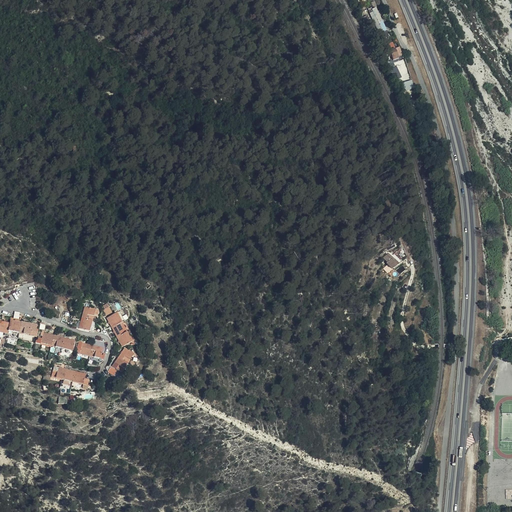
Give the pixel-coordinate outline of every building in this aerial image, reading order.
[(370,13),(380,33),(387,31),(376,8),(372,9),(373,12),(371,13),(370,13)] [(399,58),(398,57),(395,49),(392,42),(389,43),(389,42),(385,43),(392,59),(393,59),(394,60),(399,58)] [(412,80),(403,82),(405,91),(414,88),(412,80)] [(387,263),(394,272),(398,269),(403,265),(396,256),(387,263)] [(89,331),(93,316),(95,310),(85,307),(79,328),(89,331)] [(112,312),(109,307),(103,310),(106,316),(112,312)] [(122,347),(131,342),(126,332),(121,323),(116,313),(107,318),(122,347)] [(36,332),(36,329),(37,325),(33,324),(33,325),(10,320),(10,323),(0,321),(0,332),(3,333),(4,333),(7,334),(8,331),(19,333),(23,334),(22,339),(31,341),(33,336),(36,337),(37,332),(36,332)] [(43,333),(42,336),(42,339),(37,337),(35,343),(40,344),(41,343),(72,351),(75,341),(43,333)] [(100,359),(101,355),(103,349),(82,343),(83,342),(79,341),(75,352),(100,359)] [(121,372),(133,355),(124,349),(112,367),(121,372)] [(84,379),(85,374),(54,366),(51,376),(83,385),(87,386),(88,380),(84,379)]
